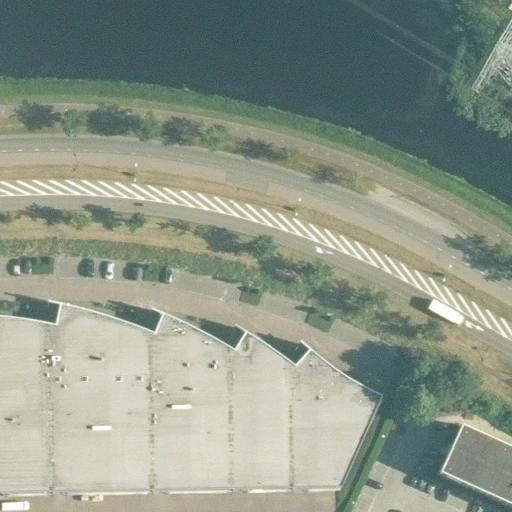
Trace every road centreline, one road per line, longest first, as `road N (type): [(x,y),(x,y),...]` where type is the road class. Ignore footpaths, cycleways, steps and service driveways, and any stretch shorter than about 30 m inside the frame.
road 1 (secondary): [(0,203),(111,203),(226,221),(322,251),(511,348)]
road 2 (secondary): [(511,291),(338,205),(236,172),(138,158),(0,155)]
